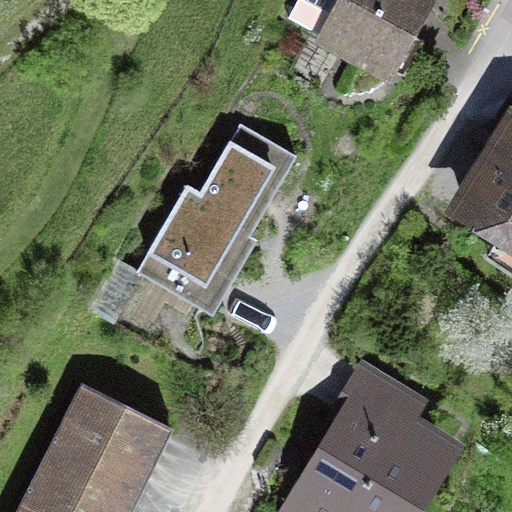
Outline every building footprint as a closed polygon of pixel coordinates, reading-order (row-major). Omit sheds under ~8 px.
[(405,88),(452,0),(301,0),(288,26),(405,88)] [(265,244),(311,162),(240,122),(200,192),(186,185),(136,274),(228,326),(272,248),(265,244)] [(511,248),(511,130),(459,216),(511,248)] [(441,403),(367,364),(287,511),(444,511),(479,447),(431,421),(441,403)] [(142,511),(182,432),(91,388),(29,511),(142,511)]
